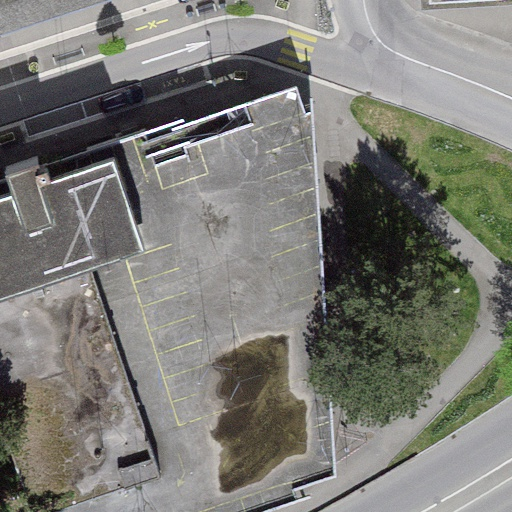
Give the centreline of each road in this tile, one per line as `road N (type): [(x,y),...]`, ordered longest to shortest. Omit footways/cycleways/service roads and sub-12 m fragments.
road 1 (residential): [(0,98),(121,62),(256,35),(352,58),(389,53)]
road 2 (residential): [(511,98),(389,53)]
